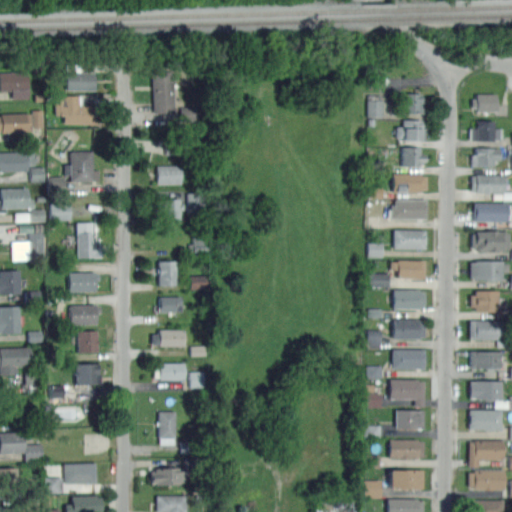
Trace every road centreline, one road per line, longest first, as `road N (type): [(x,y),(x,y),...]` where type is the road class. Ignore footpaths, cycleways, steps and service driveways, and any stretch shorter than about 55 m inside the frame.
road 1 (residential): [(451,59),(447,511)]
road 2 (residential): [(127,62),(122,511)]
road 3 (tertiary): [(511,65),(437,55),(371,0)]
